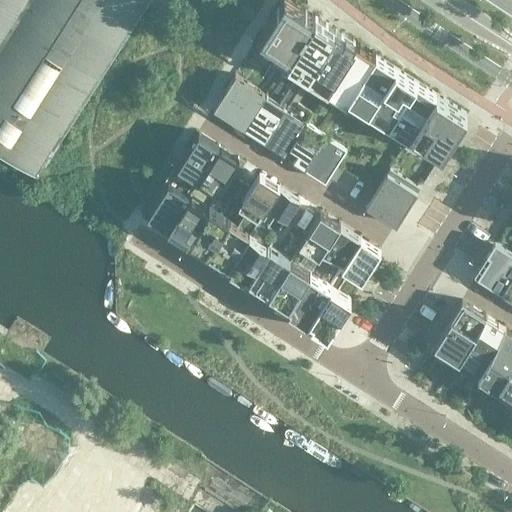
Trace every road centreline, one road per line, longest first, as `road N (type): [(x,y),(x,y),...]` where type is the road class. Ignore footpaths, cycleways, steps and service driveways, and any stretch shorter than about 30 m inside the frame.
road 1 (residential): [(130,227),(190,273),(361,376)]
road 2 (residential): [(200,114),(429,261)]
road 3 (unknown): [(0,378),(53,386),(100,424),(48,511)]
road 4 (residential): [(361,376),(511,471)]
road 5 (residential): [(429,261),(511,135)]
road 6 (secondary): [(391,0),(511,79)]
road 7 (residential): [(361,376),(429,261)]
